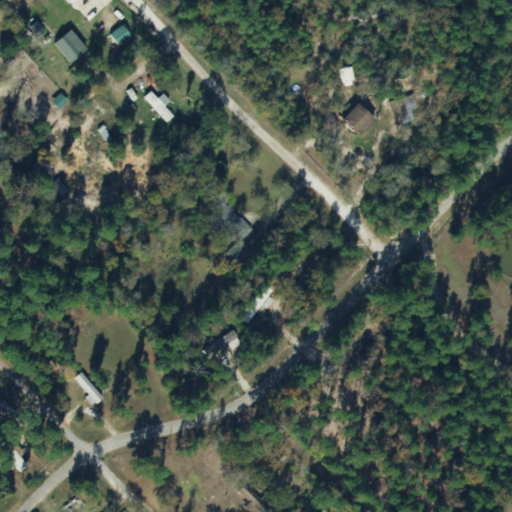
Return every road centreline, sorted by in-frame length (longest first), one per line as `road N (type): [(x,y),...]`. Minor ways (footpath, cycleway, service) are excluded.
road 1 (residential): [(43,511),(96,460),(248,417),(364,308),(395,263),(433,250),(511,156)]
road 2 (residential): [(395,263),(134,0)]
road 3 (residential): [(96,460),(0,361)]
